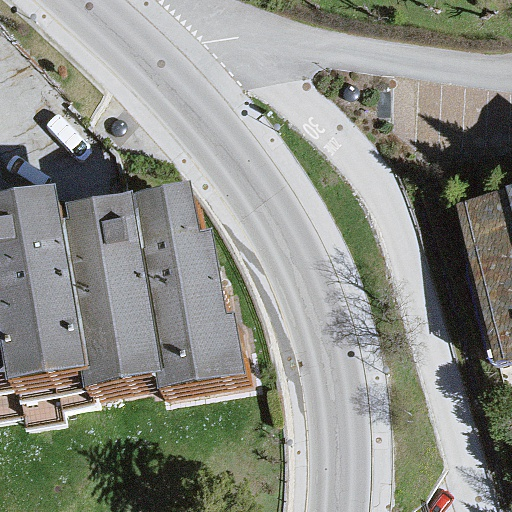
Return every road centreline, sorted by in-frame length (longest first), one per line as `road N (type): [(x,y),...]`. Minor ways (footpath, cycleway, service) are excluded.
road 1 (residential): [(479,511),(379,220),(301,98),(212,26),(165,22),(116,33)]
road 2 (tertiary): [(341,511),(339,368),(312,282),(257,180),(194,103),(116,33)]
